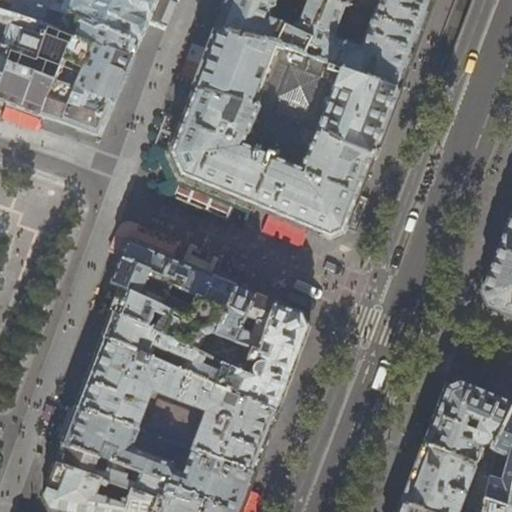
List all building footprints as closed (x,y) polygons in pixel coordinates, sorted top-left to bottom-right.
[(134,51),(137,44),(142,33),(145,24),(155,0),(0,0),(0,1),(0,9),(7,12),(10,4),(13,6),(11,13),(45,24),(50,10),(82,20),(79,26),(60,19),(56,28),(63,31),(132,57),(134,51)] [(343,73),(396,93),(409,59),(427,12),(431,0),(228,0),(223,13),(217,29),(268,47),(285,53),(343,73)] [(0,1),(0,78),(7,60),(11,48),(36,57),(43,38),(44,34),(48,25),(45,24),(11,13),(7,12),(0,9),(0,1)] [(196,86),(264,111),(285,53),(268,47),(217,29),(202,70),(196,86)] [(132,57),(63,31),(60,40),(69,44),(68,48),(69,49),(126,72),(129,64),(132,57)] [(126,72),(69,49),(56,78),(41,115),(51,118),(63,123),(76,128),(99,136),(100,135),(108,115),(117,94),(126,72)] [(343,73),(285,53),(264,111),(320,132),(343,73)] [(56,78),(7,60),(0,78),(0,99),(1,100),(28,110),(41,115),(56,78)] [(320,132),(373,153),(389,110),(396,93),(343,73),(320,132)] [(360,189),(373,153),(320,132),(306,167),(250,145),(257,130),(264,111),(196,86),(193,93),(190,103),(176,138),(171,154),(180,176),(252,206),(329,239),(343,233),(360,189)] [(306,167),(320,132),(264,111),(257,130),(250,145),(306,167)] [(511,315),(511,214),(491,269),(483,292),(488,305),(511,315)] [(126,243),(120,257),(173,278),(175,274),(187,278),(182,289),(197,296),(202,298),(211,276),(201,272),(129,242),(126,243)] [(110,284),(121,288),(187,318),(197,296),(182,289),(187,278),(175,274),(173,278),(120,257),(118,262),(110,284)] [(228,283),(211,276),(202,298),(226,309),(235,286),(228,283)] [(244,290),(235,286),(226,309),(216,334),(235,341),(248,317),(255,294),(244,290)] [(13,314),(23,318),(33,291),(22,287),(13,314)] [(119,294),(111,313),(160,332),(189,348),(222,364),(240,372),(251,348),(235,341),(216,334),(226,309),(202,298),(197,296),(187,318),(121,288),(119,294)] [(265,298),(255,294),(248,317),(235,341),(251,348),(258,350),(275,303),(265,298)] [(288,308),(275,303),(258,350),(251,348),(240,372),(222,364),(212,385),(276,412),(279,405),(307,328),(302,314),(288,308)] [(160,332),(111,313),(107,324),(88,375),(81,394),(76,407),(150,435),(192,450),(253,473),(274,419),(276,412),(212,385),(222,364),(189,348),(160,332)] [(494,449),(493,451),(481,446),(489,443),(495,447),(511,409),(511,402),(461,380),(446,386),(434,420),(425,444),(491,469),(495,452),(494,449)] [(42,437),(62,445),(69,425),(76,407),(56,400),(42,437)] [(151,511),(238,511),(250,480),(253,473),(192,450),(183,474),(175,471),(171,464),(143,453),(150,435),(76,407),(69,425),(62,445),(163,481),(156,499),(151,511)] [(511,409),(495,447),(494,449),(495,452),(491,469),(486,499),(507,505),(511,484),(511,409)] [(483,511),(486,499),(491,469),(425,444),(405,497),(403,502),(428,511),(483,511)] [(57,458),(55,463),(156,499),(163,481),(62,445),(57,458)] [(63,511),(151,511),(156,499),(55,463),(47,485),(42,497),(48,509),(63,511)] [(511,511),(511,506),(507,505),(486,499),(483,511),(511,511)] [(428,511),(403,502),(398,511),(428,511)]
